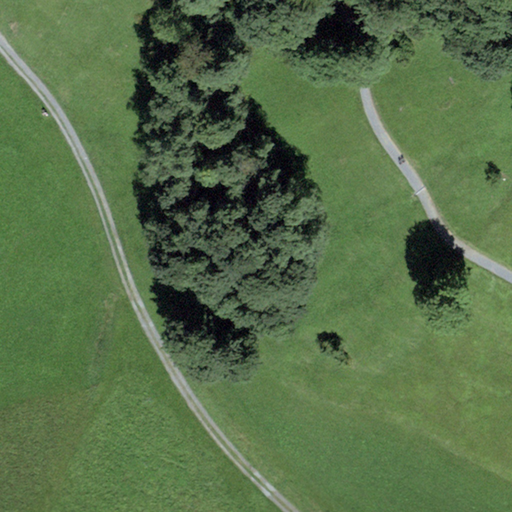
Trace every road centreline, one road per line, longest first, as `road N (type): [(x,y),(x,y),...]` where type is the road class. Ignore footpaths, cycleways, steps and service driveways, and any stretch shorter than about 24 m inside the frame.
road 1 (track): [(287,511),(187,399),(127,290),(88,178),(55,115),(0,48)]
road 2 (track): [(511,282),(435,229),(383,144),(367,113),(346,0)]
